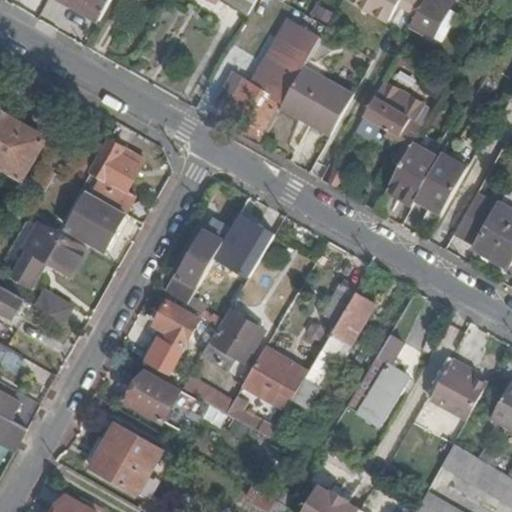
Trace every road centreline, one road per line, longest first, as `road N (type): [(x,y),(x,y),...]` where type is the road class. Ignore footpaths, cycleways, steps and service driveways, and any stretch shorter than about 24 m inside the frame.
road 1 (residential): [(3,511),(215,148)]
road 2 (unclassified): [(215,148),(511,317)]
road 3 (unclassified): [(0,25),(215,148)]
